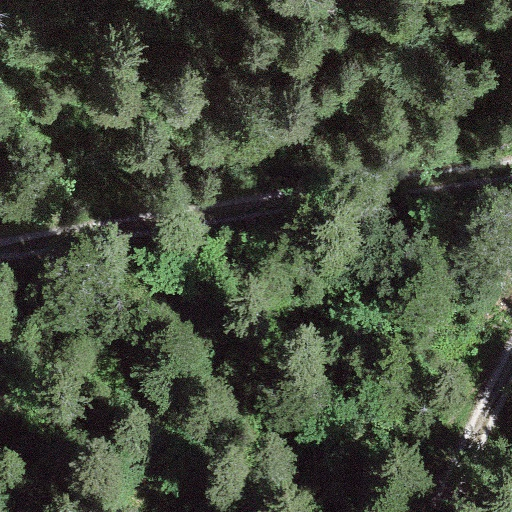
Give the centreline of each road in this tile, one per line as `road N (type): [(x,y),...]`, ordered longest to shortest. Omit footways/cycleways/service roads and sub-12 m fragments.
road 1 (track): [(0,252),(511,168)]
road 2 (track): [(511,361),(436,511)]
